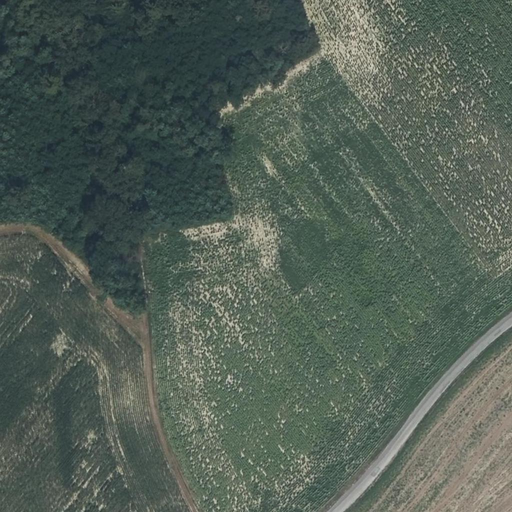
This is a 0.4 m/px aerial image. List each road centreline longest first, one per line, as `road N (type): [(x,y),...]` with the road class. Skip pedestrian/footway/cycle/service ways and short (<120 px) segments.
road 1 (track): [(32,0),(58,54),(98,195),(146,413),(192,511)]
road 2 (unclassified): [(511,316),(459,366),(336,511)]
